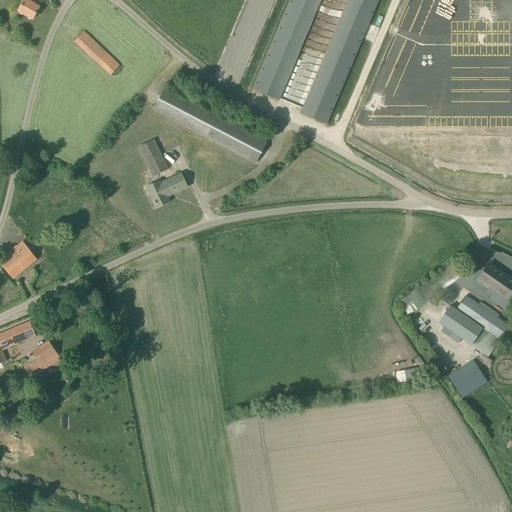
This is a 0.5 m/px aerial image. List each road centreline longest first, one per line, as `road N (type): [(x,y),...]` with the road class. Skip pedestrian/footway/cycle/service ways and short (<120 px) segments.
road 1 (unclassified): [(0,319),(217,219),(303,203),(433,204)]
road 2 (unclassified): [(433,204),(211,81),(113,0)]
road 3 (unclassified): [(0,206),(70,0)]
